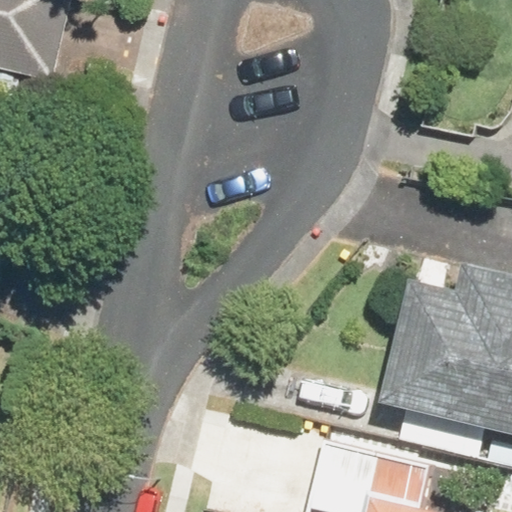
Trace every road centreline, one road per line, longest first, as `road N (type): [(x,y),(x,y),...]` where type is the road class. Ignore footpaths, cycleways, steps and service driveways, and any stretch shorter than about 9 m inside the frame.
road 1 (residential): [(147,358),(176,107),(208,0)]
road 2 (residential): [(315,183),(147,358)]
road 3 (residential): [(376,0),(366,94),(315,183)]
road 4 (residential): [(110,511),(147,358)]
